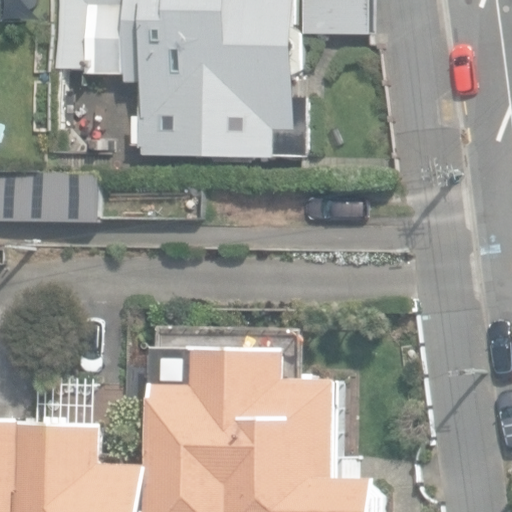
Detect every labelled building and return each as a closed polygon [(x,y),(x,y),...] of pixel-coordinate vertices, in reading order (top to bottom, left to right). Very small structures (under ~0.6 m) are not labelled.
[(232,164),(259,164),(260,157),(316,159),(318,96),(303,96),(304,0),(59,0),(58,70),(92,70),(94,8),(121,8),(120,19),(133,19),(132,85),(150,85),(149,114),(142,114),(142,149),(148,149),(148,156),(232,157),(232,164)] [(376,36),(377,0),(306,0),(306,33),(376,36)] [(0,224),(107,227),(109,162),(0,159),(0,224)] [(169,440),(168,459),(166,511),(398,511),(400,475),(355,473),(358,376),(305,374),(306,345),(171,340),(169,415),(163,415),(162,440),(169,440)] [(166,511),(168,459),(122,457),(123,419),(0,414),(0,511),(166,511)]
